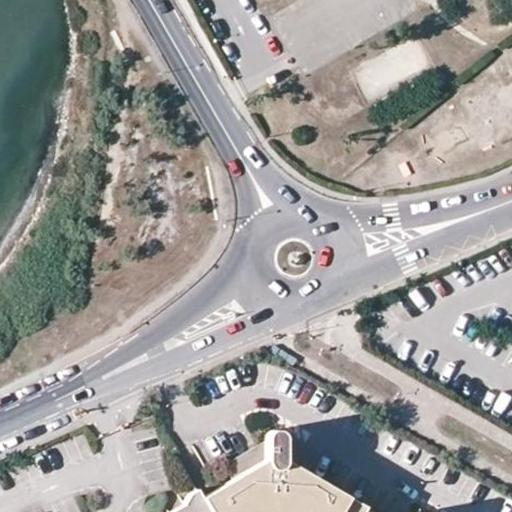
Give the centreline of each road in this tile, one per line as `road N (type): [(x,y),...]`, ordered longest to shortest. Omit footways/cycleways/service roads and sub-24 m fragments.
road 1 (unclassified): [(0,424),(168,348)]
road 2 (residential): [(493,208),(328,221)]
road 3 (residential): [(341,271),(405,252),(493,208)]
road 4 (secondary): [(231,139),(150,0)]
road 5 (unclassified): [(168,348),(280,300)]
road 6 (unclassified): [(249,257),(168,348)]
